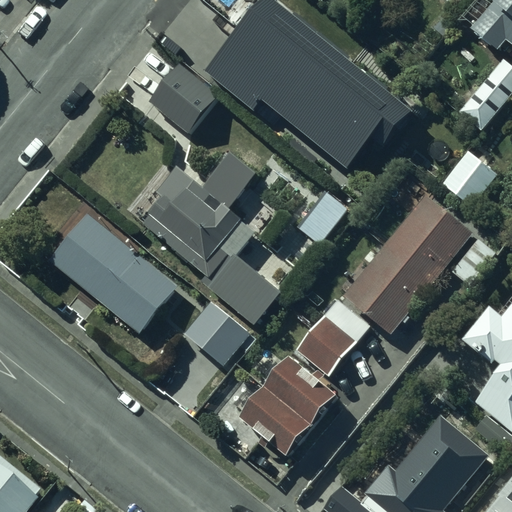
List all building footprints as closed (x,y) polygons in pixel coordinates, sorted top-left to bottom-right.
[(274,0),(267,0),(210,68),(346,183),(407,112),(274,0)] [(511,0),(507,0),(481,32),(510,56),(511,53),(511,0)] [(386,55),(357,30),(339,53),(369,76),(386,55)] [(511,69),(504,64),(460,116),(483,136),(511,101),(511,69)] [(182,66),(141,111),(180,146),(220,97),(182,66)] [(233,155),(205,189),(178,167),(154,195),(160,200),(146,216),(208,267),(244,223),(231,213),(260,178),(233,155)] [(470,156),(444,188),(472,211),(498,178),(470,156)] [(351,210),(330,194),(302,230),(323,246),(351,210)] [(429,196),(347,297),(398,337),(479,236),(429,196)] [(50,269),(142,342),(181,296),(89,221),(50,269)] [(480,242),(452,275),(470,291),(499,258),(480,242)] [(253,336),(212,304),(186,337),(227,369),(253,336)] [(511,323),(498,312),(472,345),(505,372),(478,406),(511,433),(511,323)] [(362,342),(329,318),(302,355),(335,379),(362,342)] [(341,398),(293,361),(244,423),(292,460),(341,398)] [(393,467),(369,496),(388,511),(462,511),(501,467),(448,421),(403,474),(393,467)] [(0,511),(36,511),(40,508),(0,476),(0,511)] [(511,511),(511,485),(491,511),(511,511)] [(370,511),(345,490),(326,511),(370,511)]
